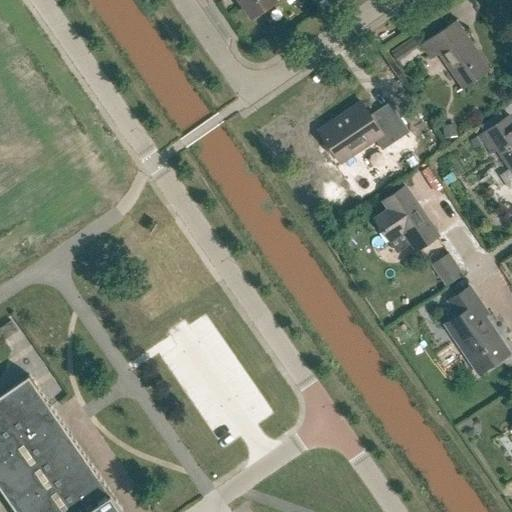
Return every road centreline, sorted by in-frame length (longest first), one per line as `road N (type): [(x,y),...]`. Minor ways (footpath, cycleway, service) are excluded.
road 1 (residential): [(333,424),(39,0)]
road 2 (residential): [(388,0),(250,85),(222,61),(180,0)]
road 3 (residential): [(333,424),(208,509)]
